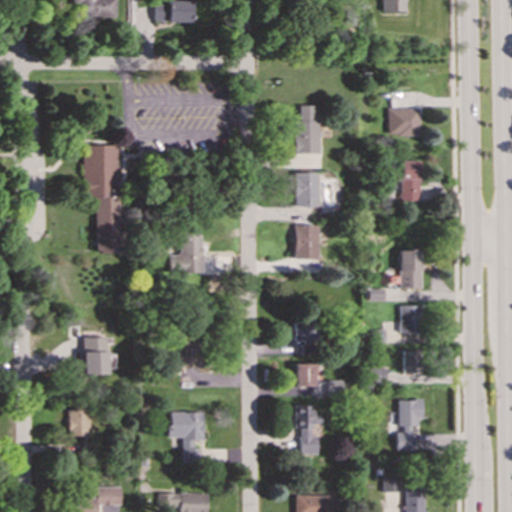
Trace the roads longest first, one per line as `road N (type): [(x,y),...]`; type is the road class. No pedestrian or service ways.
road 1 (residential): [(16,0),(22,511)]
road 2 (residential): [(243,0),(248,511)]
road 3 (secondary): [(471,0),(475,511)]
road 4 (secondary): [(506,511),(503,0)]
road 5 (residential): [(244,65),(0,63)]
